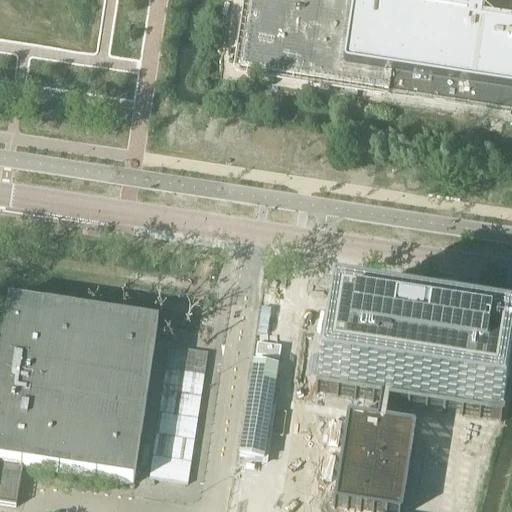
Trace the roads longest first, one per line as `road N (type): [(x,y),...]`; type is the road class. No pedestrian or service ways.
road 1 (residential): [(258,232),(219,511)]
road 2 (tertiary): [(258,232),(0,194)]
road 3 (tertiary): [(511,270),(258,232)]
